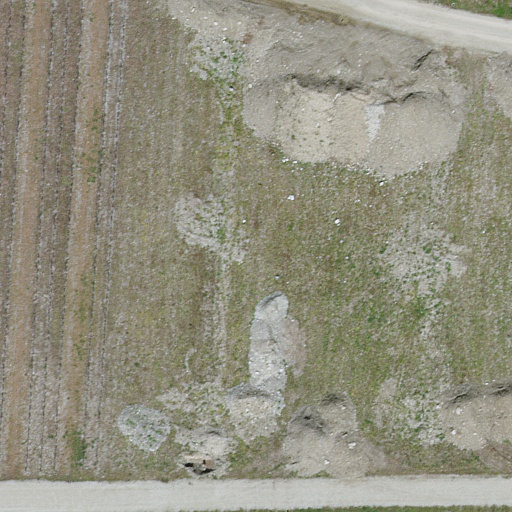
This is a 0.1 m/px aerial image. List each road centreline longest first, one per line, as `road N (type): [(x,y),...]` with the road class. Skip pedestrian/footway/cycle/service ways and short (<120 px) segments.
road 1 (track): [(0,511),(511,508)]
road 2 (track): [(511,37),(351,0)]
